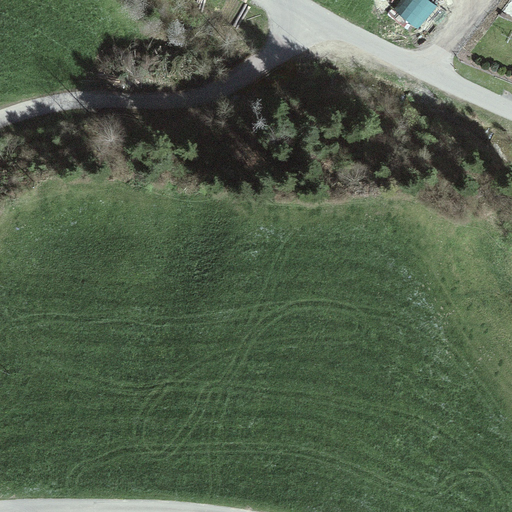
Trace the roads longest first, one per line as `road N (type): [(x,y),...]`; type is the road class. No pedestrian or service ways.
road 1 (unclassified): [(307,11),(267,58),(207,92),(84,99),(0,120)]
road 2 (unclassified): [(307,11),(511,107)]
road 3 (unclassified): [(0,509),(201,511)]
